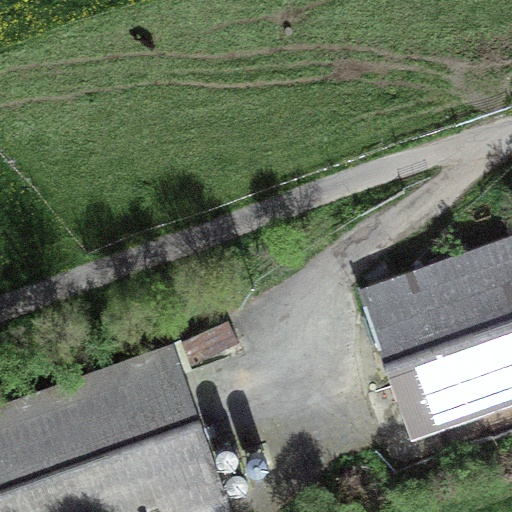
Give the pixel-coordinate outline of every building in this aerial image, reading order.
[(511,228),(355,284),(410,438),(511,401),(511,228)] [(191,362),(240,341),(229,318),(181,339),(191,362)] [(0,399),(0,511),(231,511),(172,340),(0,399)] [(220,460),(229,462),(236,457),(238,448),(233,441),(225,439),(217,444),(215,452),(220,460)] [(249,467),(258,469),(265,464),(268,456),(263,448),(255,446),(247,450),(245,459),(249,467)] [(227,485),(236,488),(244,483),(247,475),(242,467),(234,464),(226,468),(223,477),(227,485)]
